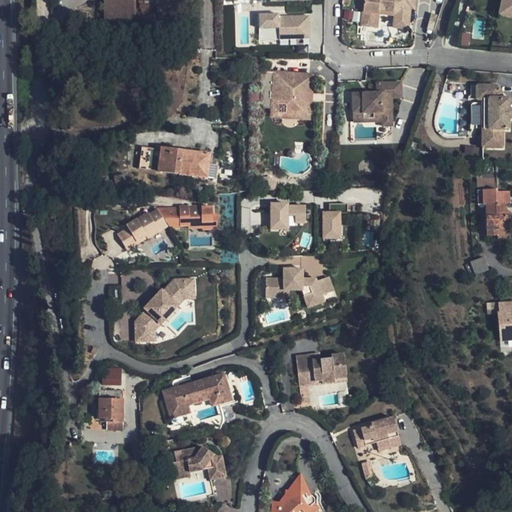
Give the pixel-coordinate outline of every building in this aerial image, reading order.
[(106,0),(107,21),(129,21),(135,21),(134,0),(106,0)] [(366,0),(364,28),(375,29),(377,11),(402,14),(401,23),(411,24),(413,9),(413,0),(414,0),(418,0),(417,0),(366,0)] [(500,0),(498,13),(511,15),(511,8),(504,7),(505,0),(500,0)] [(396,29),(411,30),(411,24),(401,23),(402,14),(377,11),(375,29),(379,30),(381,16),(397,17),(396,29)] [(276,12),(257,12),(257,26),(277,26),(277,33),(285,33),(285,37),(307,37),(307,14),(276,14),(276,12)] [(108,30),(129,30),(129,21),(107,21),(108,30)] [(273,98),(274,71),(262,70),(261,105),(272,106),(273,98)] [(274,71),(273,98),(291,99),(290,110),(306,111),(308,73),(274,71)] [(353,93),(353,113),(382,113),(382,121),(391,121),(391,97),(400,96),(400,82),(377,82),(377,92),(353,93)] [(494,86),(477,85),(476,98),(482,99),(488,99),(486,128),(480,128),(479,147),(500,149),(502,130),(506,130),(507,120),(508,119),(510,118),(511,114),(511,113),(510,111),(507,109),(508,99),(502,99),(502,94),(501,92),(500,90),(497,87),(494,86)] [(272,116),(305,118),(306,111),(290,110),(291,99),(273,98),(272,106),(272,116)] [(63,113),(62,131),(70,131),(71,114),(63,113)] [(466,146),(466,158),(479,158),(479,146),(466,146)] [(178,174),(182,149),(162,147),(161,150),(141,147),(141,152),(141,156),(140,163),(138,169),(178,174)] [(182,149),(178,174),(207,178),(209,164),(211,153),(182,149)] [(476,177),(492,176),(492,164),(475,161),(476,177)] [(215,179),(217,165),(209,164),(207,178),(215,179)] [(492,176),(476,177),(476,189),(493,188),(492,176)] [(268,179),(260,179),(260,192),(273,192),(273,184),(268,179)] [(476,189),(477,204),(484,204),(496,203),(495,192),(494,192),(493,188),(476,189)] [(495,192),(496,203),(504,203),(504,204),(508,203),(507,192),(495,192)] [(496,203),(484,204),(486,235),(498,235),(498,231),(509,231),(508,216),(504,216),(504,204),(504,203),(496,203)] [(304,222),(304,206),(286,206),(286,204),(270,204),(270,229),(286,229),(286,215),(294,215),(294,222),(304,222)] [(322,213),(322,238),(339,238),(339,213),(339,204),(328,204),(328,213),(322,213)] [(166,224),(167,226),(168,228),(179,228),(179,227),(188,226),(188,229),(201,228),(201,223),(212,223),(211,208),(201,208),(201,207),(178,208),(179,224),(166,224)] [(127,229),(117,236),(119,240),(130,233),(135,242),(145,236),(147,239),(167,226),(166,224),(157,209),(148,215),(147,213),(126,227),(127,229)] [(157,209),(166,224),(179,224),(178,209),(157,209)] [(510,240),(509,231),(498,231),(498,235),(498,240),(510,240)] [(130,233),(119,240),(127,251),(147,239),(145,236),(135,242),(130,233)] [(305,254),(301,263),(314,269),(311,276),(317,278),(320,273),(317,271),(322,261),(305,254)] [(482,258),(469,263),(474,276),(487,271),(482,258)] [(265,279),(265,297),(289,297),(289,291),(301,291),(307,308),(323,302),(321,296),(332,291),(327,277),(316,282),(315,279),(301,279),(302,269),(283,269),(283,279),(265,279)] [(135,323),(135,342),(156,341),(155,331),(183,299),(183,289),(193,289),(193,280),(174,281),(163,293),(161,291),(144,309),(146,311),(135,323)] [(194,299),(193,289),(183,289),(183,299),(194,299)] [(511,340),(511,301),(498,303),(499,312),(496,312),(498,341),(511,340)] [(293,360),(296,380),(312,378),(313,386),(332,383),(331,375),(344,373),(341,353),(328,355),(328,358),(317,359),(310,361),(309,358),(293,360)] [(121,368),(102,368),(102,385),(121,386),(121,368)] [(168,417),(187,412),(185,404),(184,400),(206,394),(214,392),(217,404),(229,400),(221,373),(161,389),(168,417)] [(332,383),(345,381),(344,373),(331,375),(332,383)] [(296,380),(297,388),(313,386),(312,378),(296,380)] [(184,400),(185,404),(207,398),(209,405),(217,404),(214,392),(206,394),(184,400)] [(100,399),(99,423),(122,424),(124,400),(121,400),(121,397),(100,398),(100,399)] [(371,426),(353,432),(357,445),(365,442),(366,445),(377,442),(379,447),(391,443),(389,438),(399,434),(392,415),(370,423),(371,426)] [(392,446),(402,442),(399,434),(389,438),(391,443),(379,447),(380,450),(392,446)] [(172,462),(173,473),(188,470),(189,472),(208,469),(209,481),(225,479),(221,457),(217,458),(202,447),(174,452),(176,461),(172,462)] [(377,475),(372,459),(362,462),(367,477),(377,475)] [(174,480),(190,477),(189,472),(188,470),(173,473),(174,480)] [(301,511),(311,500),(314,502),(315,500),(314,498),(312,496),(310,496),(300,473),(289,490),(285,490),(286,494),(281,502),(280,511),(277,511),(276,510),(275,510),(273,508),(273,505),(271,511),(301,511)] [(315,510),(319,508),(314,502),(311,500),(301,511),(312,511),(313,511),(315,510)] [(280,511),(281,502),(273,501),(273,505),(273,508),(275,510),(276,510),(277,511),(280,511)]
